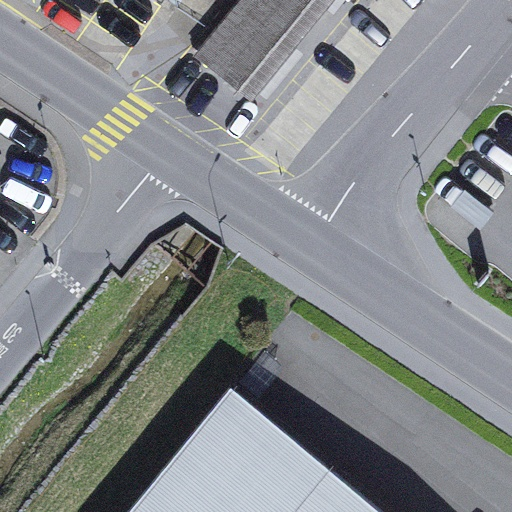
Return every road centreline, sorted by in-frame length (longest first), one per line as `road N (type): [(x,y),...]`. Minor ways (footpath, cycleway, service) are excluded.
road 1 (residential): [(314,246),(508,0)]
road 2 (residential): [(0,353),(169,149)]
road 3 (primary): [(511,378),(314,246)]
road 4 (primary): [(169,149),(0,36)]
road 5 (primary): [(314,246),(169,149)]
